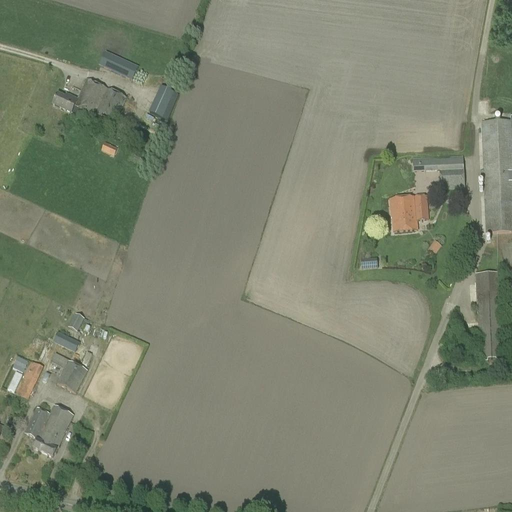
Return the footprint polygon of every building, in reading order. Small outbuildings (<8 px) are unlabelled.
[(99,67),(132,83),(138,69),(106,54),(99,67)] [(143,85),(147,74),(139,71),(135,82),(143,85)] [(71,115),(72,115),(78,117),(80,112),(94,118),(95,117),(115,126),(127,99),(86,80),(77,101),(66,96),(65,99),(58,96),(53,106),(71,115)] [(162,120),(174,94),(160,88),(151,108),(147,106),(144,112),(162,120)] [(485,236),(511,234),(511,122),(481,124),(483,172),(479,172),(480,178),(483,178),(485,236)] [(133,146),(151,155),(156,144),(138,136),(133,146)] [(101,153),(114,159),(117,151),(105,145),(101,153)] [(464,190),(462,158),(437,159),(438,173),(440,173),(441,192),(464,190)] [(427,198),(414,199),(389,201),(391,219),(392,219),(393,234),(417,232),(416,223),(428,222),(427,198)] [(361,261),(361,272),(374,271),(377,270),(376,260),(361,261)] [(500,360),(504,360),(500,274),(475,276),(479,361),(483,361),(483,363),(488,363),(488,361),(495,361),(495,363),(500,363),(500,360)] [(77,334),(84,320),(75,316),(68,329),(77,334)] [(53,344),(75,354),(80,345),(58,334),(53,344)] [(88,371),(93,356),(87,354),(81,368),(88,371)] [(88,373),(68,363),(69,362),(55,355),(50,364),(64,371),(57,385),(76,396),(88,373)] [(35,387),(43,369),(31,364),(16,396),(28,402),(33,391),(32,391),(34,387),(35,387)] [(16,374),(8,391),(14,394),(23,377),(16,374)] [(37,442),(57,451),(57,452),(74,417),(53,407),(49,416),(37,410),(24,436),(37,442)] [(37,442),(33,450),(53,460),(57,451),(37,442)]
